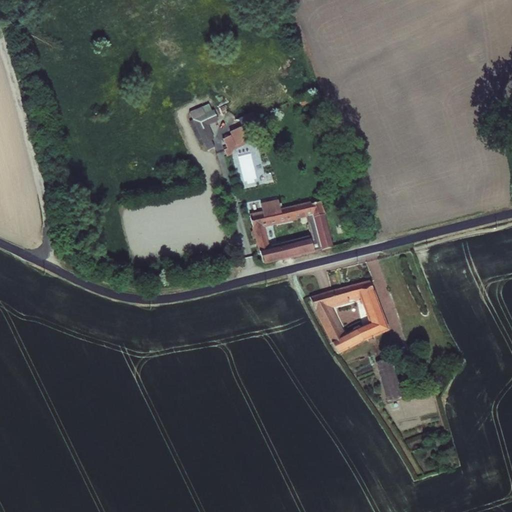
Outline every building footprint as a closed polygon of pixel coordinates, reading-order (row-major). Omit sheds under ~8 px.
[(210,103),(189,111),(201,143),(213,139),(207,124),(217,120),(210,103)] [(229,130),(230,135),(222,137),(227,151),(249,144),(243,125),(229,130)] [(264,265),(317,251),(314,239),(274,247),(268,225),(314,214),(322,250),(336,246),(325,200),(311,204),(311,201),(250,215),(264,265)] [(311,297),(338,353),(390,329),(372,280),(325,293),(311,297)] [(393,358),(378,363),(386,391),(401,386),(393,358)] [(404,396),(401,386),(386,391),(389,401),(404,396)]
